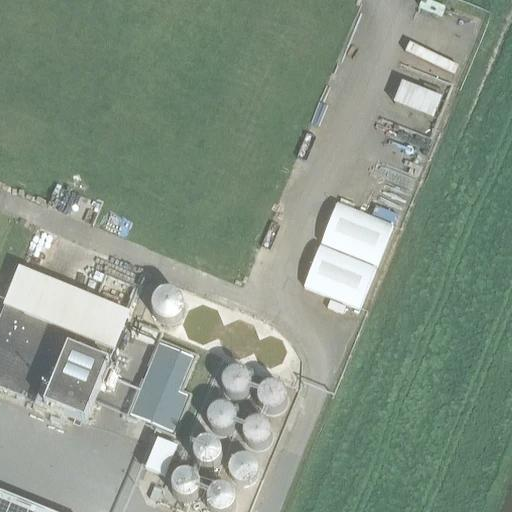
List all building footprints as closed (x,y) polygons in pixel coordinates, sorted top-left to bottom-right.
[(445,8),(423,0),(422,0),(419,9),(441,18),(445,8)] [(450,120),(457,97),(415,85),(408,108),(450,120)] [(422,173),(416,150),(383,158),(389,181),(422,173)] [(392,229),(338,207),(321,248),(376,270),(392,229)] [(375,272),(320,249),(304,290),(359,312),(375,272)] [(171,296),(169,296),(167,296),(165,297),(163,297),(161,298),(159,300),(157,301),(156,303),(155,305),(154,307),(154,309),(154,311),(154,314),(154,316),(155,318),(156,320),(157,322),(159,323),(160,325),(162,326),(164,326),(167,327),(169,327),(171,327),(173,326),(175,326),(177,325),(179,323),(181,322),(182,320),(183,318),(184,316),(184,314),(184,312),(184,310),(184,307),(183,305),(182,303),(181,302),(179,300),(178,299),(176,298),(174,297),(171,296)] [(0,321),(0,391),(86,426),(115,353),(5,309),(0,321)] [(196,315),(194,316),(193,317),(192,318),(191,320),(190,321),(189,324),(189,326),(189,329),(190,331),(191,333),(192,334),(193,335),(194,336),(196,337),(197,338),(200,339),(202,339),(204,339),(205,339),(207,338),(209,337),(210,336),(211,335),(213,333),(214,332),(214,330),(215,328),(215,326),(215,324),(215,323),(214,321),(213,320),(213,318),(212,317),(210,316),(209,315),(206,314),(204,313),(202,313),(200,313),(198,314),(196,315)] [(236,327),(234,327),(231,327),(229,328),(228,329),(227,330),(225,332),(225,333),(224,334),(223,336),(223,338),(223,340),(223,341),(223,343),(224,344),(224,346),(225,347),(226,348),(227,349),(229,351),(230,351),(232,352),(233,352),(235,352),(237,352),(238,352),(241,352),(242,351),(243,350),(245,349),(246,348),(247,346),(248,344),(248,343),(248,341),(249,339),(248,337),(248,335),(247,333),(246,332),(244,330),(242,329),(240,327),(237,327),(236,327)] [(271,341),(269,341),(268,341),(266,342),(263,343),(261,344),(260,345),(259,347),(258,349),(257,352),(257,355),(258,358),(258,359),(259,361),(261,363),(262,364),(263,365),(264,365),(267,366),(269,366),(272,366),(273,366),(275,365),(277,364),(279,362),(281,360),(281,359),(282,356),(282,355),(282,353),(282,351),(281,349),(281,348),(280,346),(278,344),(277,343),(275,342),(273,341),(271,341)] [(193,360),(159,346),(131,416),(172,433),(187,398),(178,394),(193,360)] [(229,376),(227,378),(226,379),(225,380),(224,382),(223,384),(223,386),(222,388),(223,391),(223,393),(224,395),(225,396),(226,398),(228,400),(230,401),(232,402),(235,403),(237,403),(240,403),(243,402),(245,401),(248,399),(250,396),(251,394),(252,391),(252,388),(252,385),(251,383),(249,380),(247,378),(245,376),(243,375),(241,374),(239,374),(237,374),(235,374),(232,375),(229,376)] [(274,388),(272,388),(270,389),(268,389),(266,390),(265,391),(262,393),(261,394),(260,396),(259,399),(258,401),(258,404),(258,406),(259,408),(260,410),(261,412),(262,413),(264,415),(266,416),(268,417),(270,417),(273,417),(276,417),(278,416),(281,415),(282,414),(284,412),(285,410),(286,408),(287,405),(287,403),(287,400),(286,398),(285,396),(283,393),(281,391),(280,390),(277,389),(276,389),(274,388)] [(214,412),(213,413),(210,416),(209,419),(208,422),(208,425),(208,428),(210,431),(211,434),(214,436),(216,437),(219,438),(222,439),(224,438),(227,438),(229,437),(231,436),(233,434),(235,432),(236,430),(237,427),(237,424),(237,422),(236,419),(235,417),(234,415),(233,413),(231,412),(229,411),(226,410),(223,409),(221,409),(219,410),(216,411),(214,412)] [(265,426),(263,425),(261,424),(258,424),(256,424),(253,425),(251,426),(249,427),(248,429),(246,431),(245,433),(244,436),(244,439),(244,442),(245,445),(246,447),(248,449),(251,451),(252,452),(255,453),(258,453),(261,453),(263,452),(266,451),(268,449),(270,447),(272,444),(272,441),(273,439),(272,436),(272,433),(270,431),(269,429),(267,427),(265,426)] [(207,445),(206,446),(203,446),(200,448),(198,450),(196,452),(195,455),(194,457),(194,460),(194,463),(195,466),(196,468),(198,470),(200,471),(202,473),(204,474),(207,474),(209,474),(211,474),(213,473),(216,472),(217,471),(219,469),(220,467),(221,465),(222,463),(222,460),(222,456),(221,453),(220,451),(218,449),(215,447),(213,446),(211,446),(208,446),(207,445)] [(232,466),(231,467),(230,470),(229,473),(229,476),(230,479),(232,482),(233,485),(236,487),(239,488),(242,489),(244,489),(246,488),(248,488),(250,487),(253,486),(254,485),(256,482),(258,479),(258,476),(258,474),(258,471),(257,469),(257,467),(256,465),(254,464),(253,462),(251,461),(249,460),(247,460),(244,459),(242,459),(240,460),(238,461),(236,462),(234,463),(233,464),(232,466)] [(180,479),(178,480),(176,482),(175,483),(174,484),(173,485),(172,487),(171,489),(171,491),(171,493),(171,495),(171,496),(172,498),(173,500),(173,501),(174,502),(175,503),(176,504),(177,505),(179,506),(180,506),(182,507),(184,507),(186,507),(188,507),(190,506),(191,506),(193,505),(194,504),(196,503),(197,501),(198,499),(199,498),(199,496),(200,495),(200,493),(199,490),(199,489),(198,487),(197,485),(196,483),(195,482),(193,481),(192,480),(190,479),(188,479),(186,478),(183,478),(182,479),(180,479)] [(217,493),(215,494),(214,495),(213,496),(211,497),(210,498),(209,500),(208,502),(208,505),(208,507),(208,510),(208,511),(235,511),(236,510),(236,507),(236,504),(235,502),(234,499),(232,497),(231,495),(228,494),(226,493),(224,492),(222,492),(220,492),(217,493)] [(39,511),(0,496),(0,511),(39,511)]
